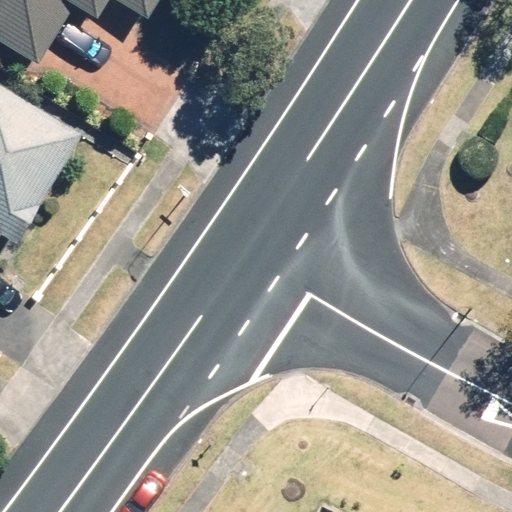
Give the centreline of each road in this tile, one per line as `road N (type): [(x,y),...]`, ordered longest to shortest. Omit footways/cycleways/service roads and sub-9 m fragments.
road 1 (tertiary): [(54,511),(251,241)]
road 2 (residential): [(251,241),(511,391)]
road 3 (tertiary): [(251,241),(398,0)]
